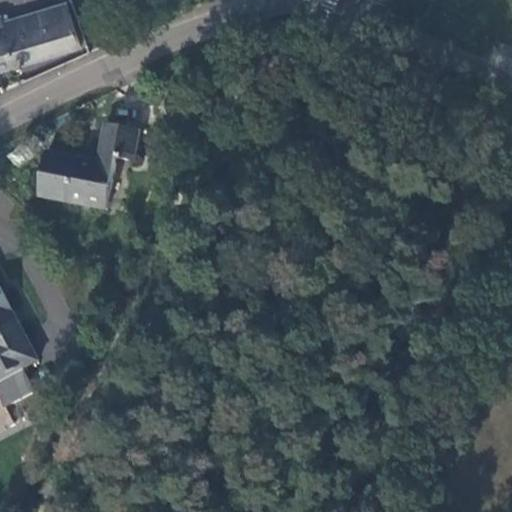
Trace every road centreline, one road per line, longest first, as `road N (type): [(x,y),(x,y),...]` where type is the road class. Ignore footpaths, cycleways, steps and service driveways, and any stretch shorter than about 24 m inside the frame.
road 1 (residential): [(0,122),(204,23),(290,8)]
road 2 (residential): [(290,8),(511,89)]
